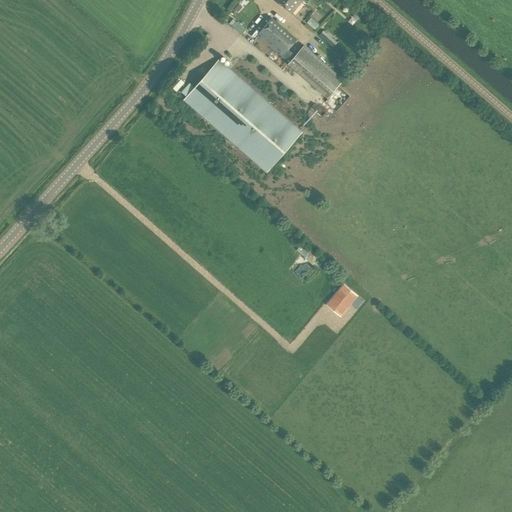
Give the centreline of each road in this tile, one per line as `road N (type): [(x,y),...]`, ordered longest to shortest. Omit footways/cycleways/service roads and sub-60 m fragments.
road 1 (unclassified): [(0,248),(134,102),(199,0)]
road 2 (unclassified): [(511,117),(376,0)]
